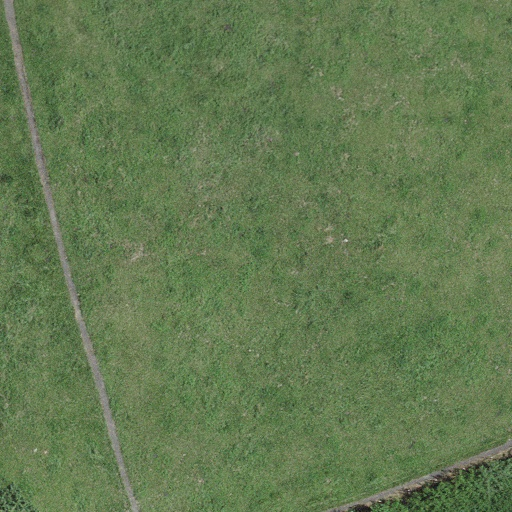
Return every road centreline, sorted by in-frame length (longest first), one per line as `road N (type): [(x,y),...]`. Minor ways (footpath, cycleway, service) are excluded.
road 1 (track): [(171,511),(62,217),(25,0)]
road 2 (track): [(511,410),(300,511)]
